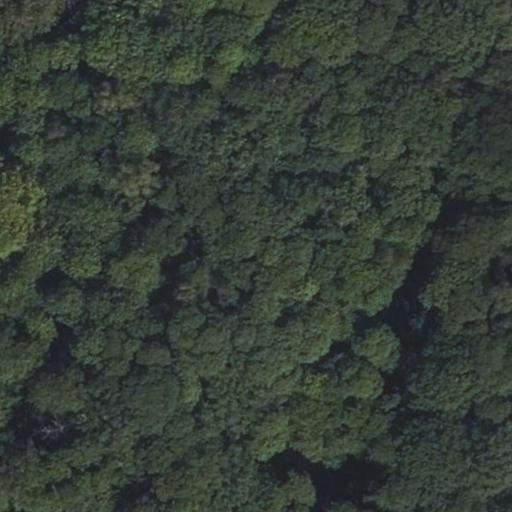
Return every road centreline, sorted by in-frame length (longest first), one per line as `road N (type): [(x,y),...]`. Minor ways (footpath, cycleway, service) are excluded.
road 1 (track): [(459,0),(453,98),(431,181),(357,299),(302,443),(291,511)]
road 2 (track): [(291,0),(184,150),(0,460)]
